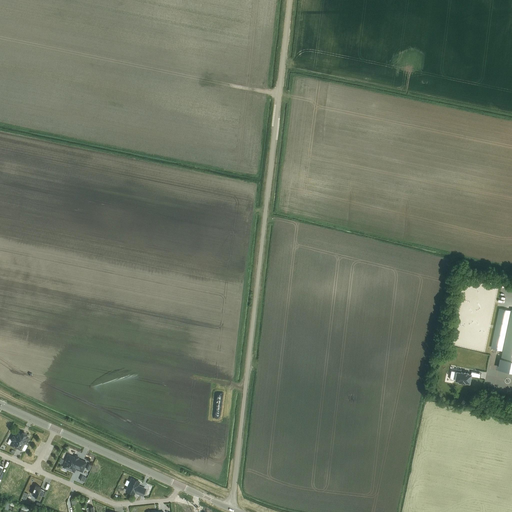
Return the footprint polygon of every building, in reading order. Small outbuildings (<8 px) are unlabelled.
[(500,308),(492,347),(503,349),(499,368),(511,370),(511,308),(511,309),(511,310),(500,308)] [(456,371),(455,380),(460,381),(460,382),(466,383),(466,382),(470,383),(471,381),(472,377),(471,377),(471,376),(476,377),(477,372),(472,372),(471,374),(468,374),(468,373),(465,372),(465,373),(456,371)] [(13,440),(11,445),(17,448),(17,447),(21,449),(24,443),(25,444),(28,437),(25,436),(26,435),(26,434),(23,433),(22,433),(21,434),(18,432),(15,437),(14,436),(13,437),(12,439),(12,440),(13,440)] [(75,457),(68,454),(63,467),(74,471),(75,468),(82,471),(86,462),(78,459),(79,457),(78,456),(76,455),(75,456),(75,457)] [(113,482),(117,472),(111,469),(105,482),(108,483),(109,480),(113,482)] [(24,475),(13,470),(10,477),(21,481),(19,484),(22,486),(24,481),(22,480),(24,475)] [(127,480),(124,484),(128,486),(126,490),(134,494),(135,491),(142,495),(145,489),(138,485),(139,482),(131,478),(130,481),(127,480)] [(32,494),(37,496),(38,494),(42,496),(44,491),(40,490),(41,487),(36,485),(32,494)] [(7,502),(5,508),(12,511),(14,506),(10,505),(11,502),(7,502)]
